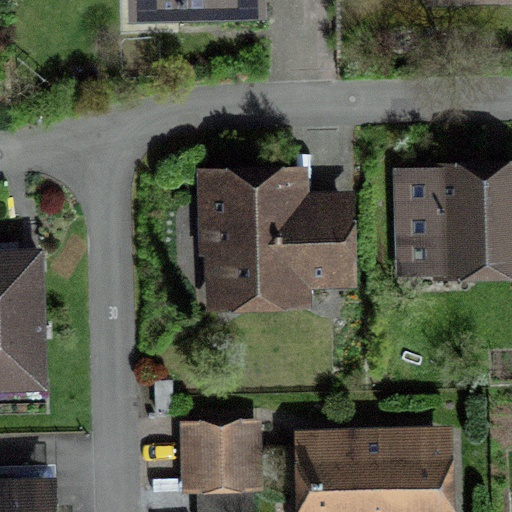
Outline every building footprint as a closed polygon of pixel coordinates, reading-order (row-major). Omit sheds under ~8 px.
[(271,0),(140,0),(142,37),(273,33),(271,0)] [(511,0),(438,0),(439,13),(511,11),(511,0)] [(511,171),(399,174),(401,270),(511,267),(511,171)] [(321,180),(210,188),(220,316),(374,304),(367,203),(324,207),(321,180)] [(53,255),(0,257),(0,400),(60,398),(53,255)] [(266,432),(193,434),(195,505),(268,503),(266,432)] [(462,511),(460,443),(308,449),(310,511),(462,511)] [(0,488),(0,511),(62,511),(62,486),(0,488)]
